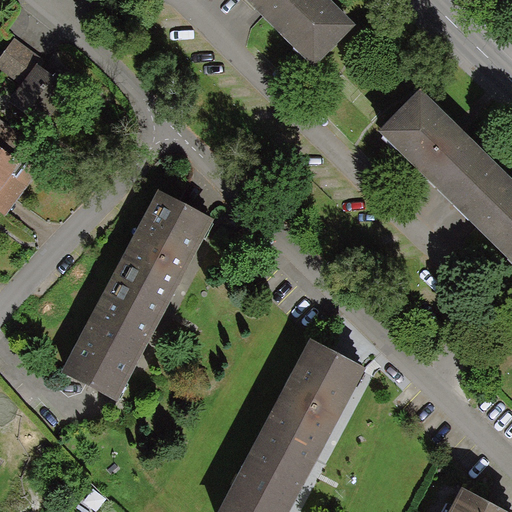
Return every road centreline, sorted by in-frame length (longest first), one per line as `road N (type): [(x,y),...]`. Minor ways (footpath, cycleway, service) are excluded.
road 1 (residential): [(166,119),(240,205),(511,462)]
road 2 (residential): [(0,309),(166,119)]
road 3 (residential): [(35,0),(166,119)]
